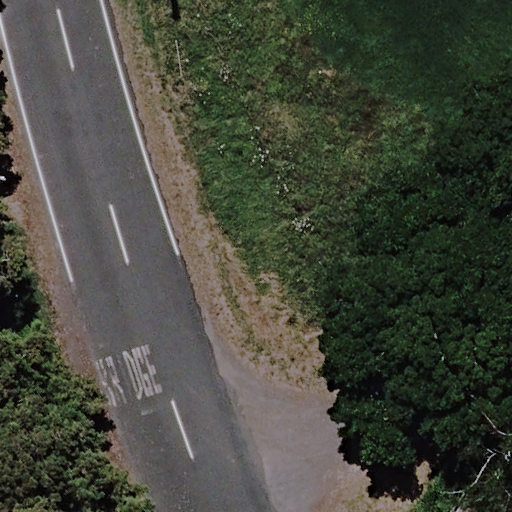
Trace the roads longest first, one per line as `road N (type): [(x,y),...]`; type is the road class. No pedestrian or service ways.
road 1 (unclassified): [(193,511),(56,0)]
road 2 (unknown): [(193,511),(511,425)]
